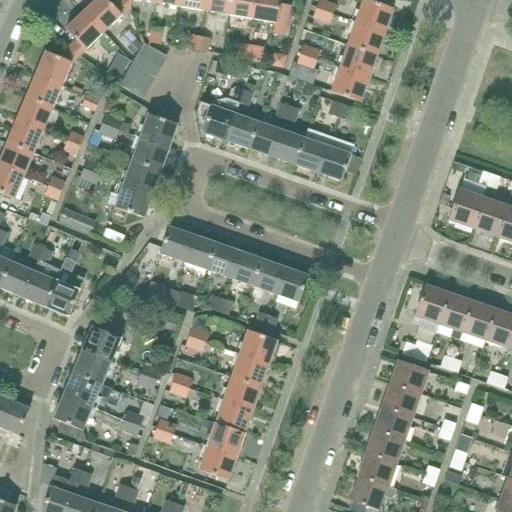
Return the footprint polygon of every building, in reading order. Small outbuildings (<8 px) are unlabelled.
[(130,9),(120,0),(113,7),(105,0),(98,0),(84,13),(103,34),(130,9)] [(120,0),(130,9),(131,0),(132,0),(157,4),(157,0),(120,0)] [(182,0),(157,0),(157,4),(181,8),(182,0)] [(206,0),(182,0),(181,8),(205,12),(206,0)] [(229,16),(231,0),(206,0),(205,12),(229,16)] [(256,0),(231,0),(229,16),(253,21),(256,0)] [(277,25),(281,0),(256,0),(253,21),(277,25)] [(317,10),(333,16),(336,7),(320,1),(317,10)] [(385,35),(393,11),(364,1),(356,24),(380,33),(385,35)] [(330,25),(333,16),(317,10),(313,19),(330,25)] [(66,31),(76,41),(68,49),(78,58),(103,34),(84,13),(66,31)] [(385,35),(380,33),(356,24),(348,47),(377,57),(385,35)] [(160,45),(162,31),(151,30),(149,43),(160,45)] [(218,55),(221,38),(210,36),(209,40),(200,39),(198,52),(218,55)] [(198,52),(200,39),(191,37),(189,50),(198,52)] [(133,55),(142,47),(136,40),(127,49),(133,55)] [(160,69),(166,57),(144,45),(138,56),(160,69)] [(246,60),(249,47),(239,45),(237,59),(246,60)] [(249,47),(246,60),(255,62),(258,48),(249,47)] [(369,80),(377,57),(348,47),(340,70),(369,80)] [(301,56),(317,62),(320,54),(303,48),(301,56)] [(78,58),(68,49),(58,59),(46,54),(36,77),(62,87),(72,64),(78,58)] [(154,79),(160,69),(138,56),(132,66),(154,79)] [(314,71),(317,62),(301,56),(297,65),(314,71)] [(148,89),(154,79),(132,66),(127,76),(148,89)] [(361,104),(369,80),(340,70),(331,93),(361,104)] [(142,99),(148,89),(127,76),(120,87),(142,99)] [(53,110),(62,87),(36,77),(27,99),(53,110)] [(240,105),(244,91),(236,88),(231,102),(240,105)] [(244,91),(240,105),(249,108),(253,95),(244,91)] [(96,112),(99,103),(87,98),(83,107),(96,112)] [(43,132),(53,110),(27,99),(17,121),(43,132)] [(338,119),(342,106),(334,103),(329,116),(338,119)] [(286,121),(290,108),(281,104),(277,118),(286,121)] [(342,106),(338,119),(347,122),(352,109),(342,106)] [(236,116),(235,116),(211,108),(202,135),(226,143),(236,116)] [(290,108),(286,121),(295,124),(299,111),(290,108)] [(126,135),(130,126),(122,123),(123,122),(107,116),(102,126),(118,132),(126,135)] [(169,150),(178,126),(148,116),(140,140),(169,150)] [(249,151),(259,124),(236,116),(226,143),(249,151)] [(34,155),(43,132),(17,121),(8,144),(34,155)] [(272,159),(282,132),(259,124),(249,151),(272,159)] [(118,132),(102,126),(99,134),(115,141),(118,132)] [(318,175),(328,148),(331,139),(308,131),(305,140),(295,167),(318,175)] [(295,167),(305,140),(282,132),(272,159),(295,167)] [(68,143),(81,148),(84,140),(71,134),(68,143)] [(342,183),(351,157),(355,147),(331,138),(331,139),(328,148),(318,175),(342,183)] [(161,173),(169,150),(140,140),(132,163),(161,173)] [(77,157),(81,148),(68,143),(64,151),(77,157)] [(0,167),(24,178),(34,155),(8,144),(0,162),(0,167)] [(83,171),(100,177),(103,169),(87,162),(83,171)] [(153,196),(161,173),(132,163),(123,186),(153,196)] [(0,194),(15,201),(24,178),(0,167),(0,194)] [(96,186),(100,177),(83,171),(80,179),(76,178),(73,185),(90,192),(93,185),(96,186)] [(487,188),(491,177),(483,174),(479,185),(487,188)] [(491,177),(487,188),(497,191),(500,180),(491,177)] [(49,188),(62,193),(65,185),(52,179),(49,188)] [(145,220),(153,196),(123,186),(115,209),(145,220)] [(58,202),(62,193),(49,188),(45,196),(58,202)] [(473,229),(483,201),(459,193),(449,221),(473,229)] [(496,237),(506,209),(483,201),(473,229),(496,237)] [(49,226),(54,214),(31,205),(26,218),(49,226)] [(511,242),(511,211),(506,209),(496,237),(511,242)] [(89,235),(94,223),(65,211),(60,222),(89,235)] [(183,264),(193,237),(169,229),(160,255),(183,264)] [(207,272),(216,245),(193,237),(183,264),(207,272)] [(84,266),(90,251),(73,244),(67,258),(65,257),(60,271),(71,276),(76,263),(84,266)] [(230,280),(239,253),(216,245),(207,272),(230,280)] [(39,262),(44,250),(36,247),(31,259),(39,262)] [(44,250),(39,262),(47,266),(52,253),(44,250)] [(253,288),(262,261),(239,253),(230,280),(253,288)] [(0,290),(12,264),(0,259),(0,290)] [(275,297),(285,270),(262,261),(253,288),(275,297)] [(23,300),(34,273),(12,264),(0,290),(23,300)] [(299,305),(309,278),(285,270),(275,297),(299,305)] [(45,309),(57,283),(34,273),(23,300),(45,309)] [(68,319),(79,293),(57,283),(45,309),(68,319)] [(173,292),(157,286),(152,299),(169,305),(173,292)] [(439,325),(449,297),(425,289),(416,317),(439,325)] [(183,295),(174,292),(173,292),(169,305),(178,308),(183,295)] [(183,295),(178,308),(192,313),(196,300),(183,295)] [(460,341),(463,333),(472,305),(449,297),(439,325),(437,332),(451,337),(451,338),(460,341)] [(218,314),(222,301),(214,298),(210,311),(218,314)] [(222,301),(218,314),(227,317),(232,304),(222,301)] [(486,341),(495,313),(472,305),(463,333),(486,341)] [(509,349),(511,339),(511,318),(495,313),(486,341),(509,349)] [(176,333),(180,322),(157,314),(153,326),(176,333)] [(268,317),(260,314),(255,327),(264,330),(268,317)] [(278,320),(268,317),(264,330),(273,333),(278,320)] [(121,341),(95,330),(92,329),(82,352),(95,358),(112,365),(121,341)] [(189,338),(206,344),(209,335),(192,329),(189,338)] [(269,366),(277,343),(248,333),(240,356),(269,366)] [(203,353),(206,344),(189,338),(186,348),(187,349),(186,353),(195,356),(196,351),(203,353)] [(423,363),(427,351),(406,344),(402,356),(423,363)] [(112,365),(95,358),(82,352),(73,374),(95,384),(102,387),(112,365)] [(261,389),(269,366),(240,356),(232,379),(261,389)] [(449,372),(453,360),(444,357),(440,369),(449,372)] [(453,360),(449,372),(458,375),(462,363),(453,360)] [(419,396),(427,373),(399,363),(391,387),(419,396)] [(141,376),(157,382),(160,373),(144,367),(141,376)] [(495,388),(499,376),(491,373),(486,385),(495,388)] [(102,387),(95,384),(73,374),(64,397),(93,409),(96,400),(107,405),(113,391),(102,387)] [(173,385),(189,391),(193,381),(176,375),(173,385)] [(154,391),(157,382),(141,376),(138,385),(154,391)] [(499,376),(495,388),(504,391),(508,379),(499,376)] [(253,413),(261,389),(232,379),(224,402),(253,413)] [(466,396),(469,387),(457,383),(454,392),(466,396)] [(187,399),(189,391),(173,385),(170,393),(187,399)] [(411,420),(419,396),(391,387),(383,410),(411,420)] [(83,432),(93,409),(64,397),(54,420),(83,432)] [(0,429),(19,437),(30,411),(7,402),(0,417),(0,429)] [(245,435),(253,413),(224,402),(216,425),(245,435)] [(458,422),(462,411),(444,405),(440,416),(458,422)] [(468,413),(480,417),(483,410),(471,405),(468,413)] [(403,443),(411,420),(383,410),(375,433),(403,443)] [(477,427),(480,417),(468,413),(465,423),(477,427)] [(125,423),(141,428),(144,420),(128,414),(125,423)] [(157,430),(174,436),(177,427),(160,421),(157,430)] [(441,430),(453,434),(456,425),(444,421),(441,430)] [(138,437),(141,428),(125,423),(122,431),(138,437)] [(237,458),(245,435),(216,425),(208,448),(237,458)] [(170,445),(174,436),(157,430),(154,439),(170,445)] [(450,443),(453,434),(441,430),(438,439),(450,443)] [(395,466),(403,443),(375,433),(367,456),(395,466)] [(229,483),(237,458),(208,448),(199,472),(229,483)] [(452,459),(464,463),(467,456),(455,451),(452,459)] [(387,488),(395,466),(367,456),(359,479),(387,488)] [(461,473),(464,463),(452,459),(449,469),(461,473)] [(425,476),(437,480),(440,471),(428,467),(425,476)] [(78,486),(83,473),(74,469),(69,482),(78,486)] [(448,472),(444,482),(457,486),(460,477),(460,476),(448,472)] [(83,473),(78,486),(87,489),(91,476),(83,473)] [(434,489),(437,480),(425,476),(422,484),(434,489)] [(379,511),(387,488),(359,479),(351,503),(367,509),(365,511),(379,511)] [(511,505),(511,480),(510,479),(502,502),(511,505)] [(125,502),(129,489),(120,486),(115,499),(125,502)] [(69,511),(74,497),(51,489),(42,511),(69,511)] [(129,489),(125,502),(133,505),(138,492),(129,489)] [(95,511),(98,505),(95,504),(74,497),(69,511),(95,511)] [(0,511),(15,511),(17,508),(0,501),(0,511)] [(172,511),(175,505),(166,502),(162,511),(172,511)] [(511,511),(511,505),(502,502),(498,511),(511,511)]
